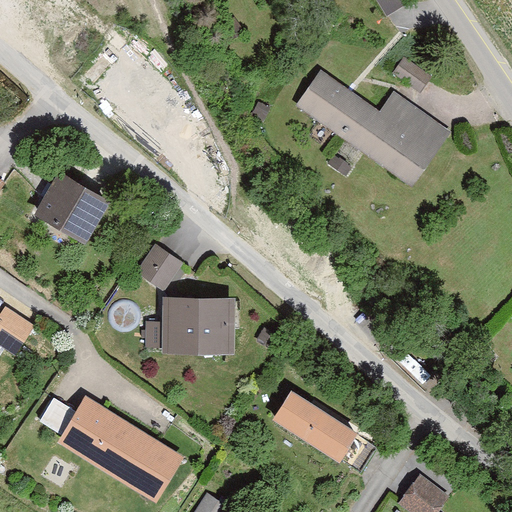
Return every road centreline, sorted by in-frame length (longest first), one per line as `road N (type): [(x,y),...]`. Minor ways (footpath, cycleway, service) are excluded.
road 1 (residential): [(511,478),(437,426),(50,89)]
road 2 (unclassified): [(444,0),(511,99)]
